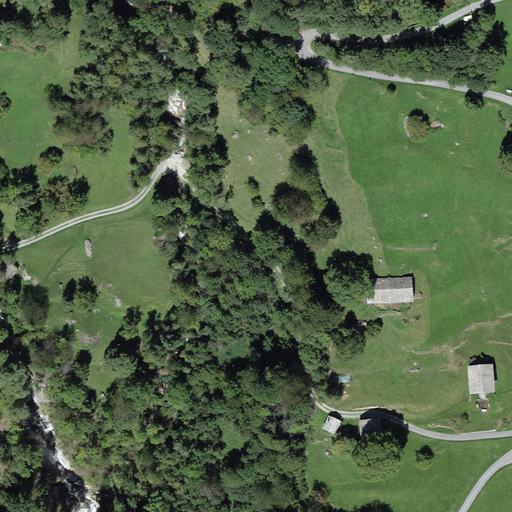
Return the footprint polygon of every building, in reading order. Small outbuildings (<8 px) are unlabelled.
[(412,278),(372,280),(373,305),(413,303),(412,278)] [(471,367),(488,365),(487,357),(470,359),(471,367)] [(471,367),(467,367),(469,393),(496,391),(494,365),(488,365),(471,367)] [(340,421),(328,416),(322,430),(334,435),(340,421)] [(360,438),(380,436),(379,418),(358,420),(360,438)]
